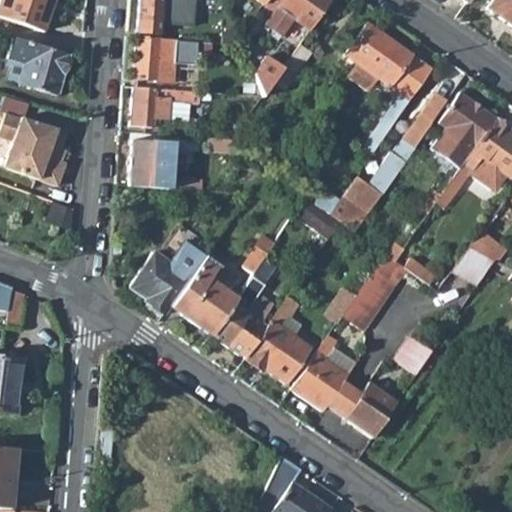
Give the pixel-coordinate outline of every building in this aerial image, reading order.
[(0,0),(0,20),(42,31),(51,0),(0,0)] [(138,0),(137,30),(159,31),(160,24),(189,25),(190,0),(138,0)] [(331,0),(279,0),(262,25),(264,26),(281,37),(283,34),(292,21),(301,26),(291,39),(283,50),(274,63),(265,57),(252,75),(263,96),(272,82),(298,45),(331,0)] [(511,0),(491,0),(485,9),(511,28),(511,0)] [(430,71),(365,24),(344,54),(354,61),(342,79),(364,95),(376,78),(387,86),(385,90),(396,98),(367,140),(377,147),(430,71)] [(281,37),(264,26),(259,34),(283,50),(291,39),(283,34),(281,37)] [(132,78),(171,80),(172,61),(197,62),(199,41),(173,39),(135,37),(132,78)] [(54,96),(67,55),(42,48),(11,39),(4,61),(20,66),(15,85),(54,96)] [(298,45),(272,82),(283,89),(309,53),(298,45)] [(443,80),(412,124),(422,131),(453,87),(443,80)] [(169,119),(169,102),(189,103),(189,101),(199,102),(199,104),(207,105),(207,93),(131,87),(129,126),(153,128),(153,125),(153,118),(169,119)] [(493,119),(456,93),(436,121),(447,128),(433,148),(451,160),(390,247),(358,224),(351,234),(380,256),(392,265),(435,203),(493,119)] [(0,113),(2,114),(20,120),(25,105),(1,97),(0,99),(0,113)] [(189,103),(169,102),(169,119),(188,120),(189,103)] [(20,120),(2,114),(0,120),(0,140),(9,144),(0,168),(0,169),(54,188),(63,165),(58,164),(54,162),(58,150),(63,133),(20,120)] [(511,132),(493,119),(435,203),(440,207),(465,174),(487,189),(494,188),(503,176),(511,183),(511,132)] [(358,224),(422,131),(412,124),(367,186),(355,178),(328,217),(336,223),(351,234),(358,224)] [(205,152),(226,154),(226,146),(230,141),(205,139),(205,152)] [(128,141),(125,187),(194,191),(195,178),(183,177),(183,181),(170,181),(173,143),(128,141)] [(58,150),(54,162),(58,164),(62,152),(58,150)] [(303,198),(290,216),(324,241),(336,223),(328,217),(303,198)] [(487,241),(477,235),(466,249),(465,249),(475,256),(487,241)] [(242,268),(251,274),(272,243),(264,237),(242,268)] [(168,308),(188,279),(188,277),(202,255),(182,242),(167,264),(149,252),(126,287),(142,297),(140,300),(164,316),(168,308)] [(475,256),(465,249),(446,274),(470,291),(489,264),(475,256)] [(392,265),(380,256),(337,319),(358,335),(400,270),(399,270),(392,265)] [(400,270),(430,293),(438,284),(407,260),(399,270),(400,270)] [(168,308),(209,336),(233,300),(217,289),(208,283),(215,273),(201,264),(189,279),(188,279),(168,308)] [(274,303),(256,292),(262,283),(251,274),(240,290),(233,300),(209,336),(238,356),(261,322),(274,303)] [(240,290),(224,279),(217,289),(233,300),(240,290)] [(0,308),(5,310),(10,289),(0,285),(0,308)] [(5,310),(3,327),(18,329),(22,293),(10,289),(5,310)] [(263,369),(286,385),(310,350),(293,338),(281,330),(289,317),(298,304),(286,296),(266,326),(244,357),(247,359),(245,360),(261,371),(263,369)] [(281,330),(293,338),(301,325),(289,317),(281,330)] [(261,322),(238,356),(242,360),(244,357),(266,326),(261,322)] [(412,378),(428,355),(404,338),(389,360),(412,378)] [(345,374),(323,359),(329,350),(332,347),(323,339),(287,392),(318,413),(323,406),(340,382),(345,374)] [(345,374),(351,365),(329,350),(323,359),(345,374)] [(17,360),(0,357),(0,409),(10,411),(17,360)] [(340,382),(323,406),(339,418),(356,393),(340,382)] [(370,440),(394,404),(364,383),(356,393),(339,418),(370,440)] [(8,448),(0,447),(0,508),(4,509),(8,448)]
